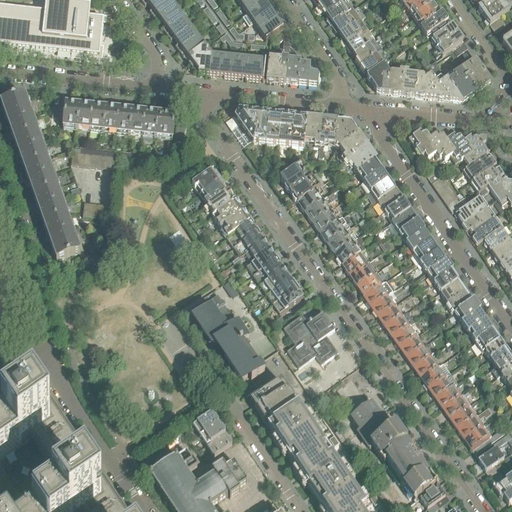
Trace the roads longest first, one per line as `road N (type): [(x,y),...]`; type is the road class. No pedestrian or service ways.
road 1 (residential): [(485,511),(222,142),(207,119),(209,95)]
road 2 (residential): [(511,327),(383,142),(375,112)]
road 3 (residential): [(43,342),(55,380),(140,511)]
road 4 (residential): [(302,511),(209,375)]
road 5 (residential): [(0,73),(155,89)]
road 6 (residential): [(43,342),(0,203)]
road 7 (residential): [(209,95),(341,109)]
road 8 (residential): [(341,109),(340,79),(284,0)]
